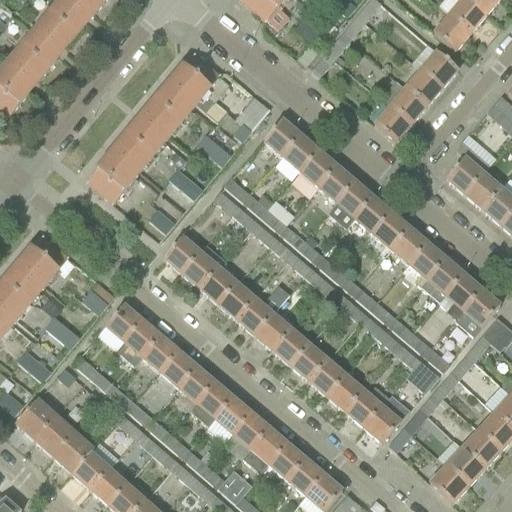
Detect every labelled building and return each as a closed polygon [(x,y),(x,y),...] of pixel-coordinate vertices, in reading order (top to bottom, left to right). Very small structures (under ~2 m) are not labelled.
[(63,0),(61,3),(87,25),(108,0),(63,0)] [(241,0),(239,3),(265,25),(276,35),(287,22),(275,12),(278,9),(285,0),(241,0)] [(321,0),(320,2),(344,23),(354,12),(340,0),(321,0)] [(462,0),(446,0),(438,10),(449,19),(470,37),(485,19),(470,6),(467,4),(464,1),(462,0)] [(465,0),(464,1),(467,4),(470,6),(485,19),(501,1),(499,0),(465,0)] [(61,3),(8,68),(34,90),(87,25),(61,3)] [(371,3),(356,21),(364,27),(379,9),(371,3)] [(470,37),(449,19),(432,39),(453,57),(470,37)] [(356,21),(344,35),(352,42),(364,27),(356,21)] [(319,36),(302,22),(292,34),(309,48),(319,36)] [(337,43),(332,49),(340,56),(345,50),(337,43)] [(295,64),(304,71),(319,54),(310,46),(295,64)] [(330,50),(325,57),(331,62),(333,64),(340,56),(332,49),(330,50)] [(325,57),(309,76),(312,79),(315,81),(317,83),(333,64),(331,62),(325,57)] [(435,57),(420,75),(441,93),(456,75),(435,57)] [(192,59),(166,91),(192,112),(195,109),(204,117),(228,89),(192,59)] [(34,90),(8,68),(0,76),(0,116),(7,122),(34,90)] [(420,75),(404,93),(425,111),(441,93),(420,75)] [(395,87),(380,104),(389,112),(410,129),(425,111),(404,93),(404,94),(395,87)] [(166,91),(112,155),(139,177),(192,112),(166,91)] [(511,112),(499,102),(493,109),(511,125),(511,112)] [(241,130),(232,140),(241,147),(250,137),(268,115),(253,103),(234,124),(241,130)] [(410,129),(389,112),(372,131),(393,149),(410,129)] [(262,146),(280,162),(298,141),(280,125),(262,146)] [(204,141),(195,152),(220,173),(229,162),(204,141)] [(298,141),(280,162),(298,177),(316,156),(298,141)] [(444,184),(462,200),(480,178),(487,170),(460,147),(456,153),(455,154),(455,156),(456,157),(456,158),(462,163),(444,184)] [(139,177),(112,155),(85,188),(111,210),(139,177)] [(298,177),(316,193),(334,172),(316,156),(298,177)] [(174,157),(169,164),(179,172),(184,165),(174,157)] [(316,193),(334,208),(352,187),(334,172),(316,193)] [(201,195),(176,174),(167,185),(192,206),(201,195)] [(462,200),(481,215),(499,194),(480,178),(462,200)] [(221,191),(240,208),(248,199),(229,183),(221,191)] [(499,194),(481,215),(499,230),(511,215),(511,187),(508,183),(499,194)] [(345,233),(352,224),(370,202),(352,187),(334,208),(327,217),(345,233)] [(218,196),(211,204),(230,220),(236,212),(218,196)] [(240,208),(259,223),(266,214),(248,199),(240,208)] [(352,224),(370,239),(388,218),(370,202),(352,224)] [(236,212),(230,220),(244,232),(251,224),(236,212)] [(259,223),(277,239),(284,230),(266,214),(259,223)] [(147,225),(164,239),(173,229),(156,215),(147,225)] [(511,215),(499,230),(511,241),(511,215)] [(370,239),(389,254),(407,233),(388,218),(370,239)] [(277,239),(295,254),(302,245),(284,230),(277,239)] [(259,231),(252,239),(266,251),(273,243),(259,231)] [(389,254),(407,270),(425,249),(407,233),(389,254)] [(40,241),(13,273),(40,295),(67,263),(40,241)] [(162,263),(180,279),(198,258),(180,242),(162,263)] [(273,243),(266,251),(280,263),(287,255),(273,243)] [(302,246),(295,254),(309,266),(316,258),(302,246)] [(407,270),(425,285),(443,264),(425,249),(407,270)] [(180,279),(198,294),(216,273),(223,265),(204,250),(198,258),(180,279)] [(295,262),(288,270),(289,271),(302,282),(309,274),(295,262)] [(438,307),(443,301),(461,280),(443,264),(425,285),(420,291),(438,307)] [(324,265),(317,273),(331,285),(338,277),(324,265)] [(13,273),(0,289),(0,343),(40,295),(13,273)] [(198,294),(216,310),(234,289),(216,273),(198,294)] [(309,274),(302,282),(316,294),(323,286),(309,274)] [(338,277),(331,285),(346,297),(352,289),(338,277)] [(461,280),(443,301),(452,308),(452,309),(445,317),(454,324),(461,316),(479,295),(461,280)] [(216,310),(234,325),(252,304),(234,289),(216,310)] [(234,325),(253,340),(270,319),(287,300),(276,291),(259,310),(252,304),(234,325)] [(331,293),(324,301),(326,302),(339,313),(345,305),(331,293)] [(479,295),(461,316),(453,326),(472,342),(498,311),(479,295)] [(80,307),(97,321),(105,310),(89,296),(80,307)] [(361,296),(354,304),(368,316),(375,308),(361,296)] [(345,305),(339,313),(353,325),(360,317),(345,305)] [(375,308),(368,316),(382,328),(389,320),(375,308)] [(104,332),(122,347),(139,326),(122,311),(104,332)] [(253,340),(271,356),(289,335),(270,319),(253,340)] [(53,323),(44,333),(68,354),(77,344),(78,344),(53,323)] [(368,323),(361,332),(362,333),(375,344),(382,335),(368,323)] [(511,338),(495,324),(479,342),(488,349),(498,358),(511,342),(511,338)] [(122,347),(140,362),(158,341),(139,326),(122,347)] [(397,327),(390,335),(404,347),(411,339),(397,327)] [(271,356),(289,371),(307,350),(289,335),(271,356)] [(382,335),(375,344),(389,356),(396,347),(382,335)] [(411,339),(404,347),(418,359),(425,351),(411,339)] [(140,362),(158,378),(176,357),(158,341),(140,362)] [(478,343),(467,356),(476,363),(483,355),(487,350),(488,349),(479,342),(478,343)] [(289,371),(307,387),(325,366),(307,350),(289,371)] [(404,354),(397,363),(411,375),(418,366),(404,354)] [(15,366),(41,388),(50,378),(24,356),(15,366)] [(158,378),(176,393),(194,372),(176,357),(158,378)] [(433,357),(426,365),(441,378),(448,370),(433,357)] [(464,359),(455,370),(464,377),(473,367),(464,359)] [(79,362),(72,370),(89,385),(96,377),(79,362)] [(307,387),(325,402),(343,381),(325,366),(307,387)] [(418,366),(411,375),(430,390),(437,382),(418,366)] [(176,393),(194,409),(212,387),(194,372),(176,393)] [(56,381),(56,382),(62,387),(67,391),(73,384),(72,383),(63,374),(57,381),(56,381)] [(96,377),(89,385),(103,397),(110,389),(96,377)] [(325,402),(343,418),(361,396),(343,381),(325,402)] [(445,382),(433,395),(441,403),(453,389),(445,382)] [(501,393),(509,401),(511,403),(511,388),(508,385),(501,393)] [(194,409),(188,416),(206,431),(212,424),(230,403),(223,397),(212,387),(194,409)] [(343,418),(362,433),(386,404),(368,388),(361,396),(343,418)] [(498,392),(482,409),(493,418),(511,435),(511,403),(509,401),(509,402),(498,392)] [(433,395),(421,410),(429,418),(441,403),(433,395)] [(118,396),(111,404),(125,416),(132,408),(118,396)] [(5,398),(0,403),(0,411),(10,420),(12,421),(12,422),(21,411),(5,398)] [(90,398),(82,406),(93,415),(95,413),(95,412),(100,407),(99,406),(90,398)] [(386,404),(362,433),(381,449),(407,417),(389,401),(386,404)] [(213,425),(205,434),(222,449),(231,439),(248,418),(230,403),(223,411),(215,421),(212,424),(213,425)] [(14,429),(33,445),(54,421),(36,405),(14,429)] [(132,408),(125,416),(139,428),(146,420),(132,408)] [(111,411),(104,419),(114,428),(122,420),(111,411)] [(231,439),(249,455),(267,434),(248,418),(231,439)] [(414,418),(402,432),(410,439),(422,425),(414,418)] [(511,435),(493,418),(477,436),(499,457),(511,442),(511,435)] [(114,428),(114,429),(128,441),(136,432),(122,420),(114,428)] [(33,445),(51,462),(72,438),(54,421),(33,445)] [(154,427),(147,435),(161,447),(168,439),(154,427)] [(410,439),(402,432),(395,440),(404,447),(410,439)] [(242,463),(241,464),(258,479),(266,470),(267,470),(285,449),(267,434),(249,455),(242,463)] [(477,436),(461,454),(483,474),(499,457),(477,436)] [(51,462),(70,478),(91,454),(72,438),(51,462)] [(144,439),(136,448),(150,460),(158,451),(144,439)] [(168,439),(161,447),(175,460),(182,451),(168,439)] [(395,440),(386,451),(394,458),(404,447),(395,440)] [(267,470),(285,486),(303,465),(285,449),(267,470)] [(158,451),(150,460),(164,472),(172,464),(158,451)] [(70,478),(88,494),(106,474),(89,458),(92,455),(91,454),(70,478)] [(461,454),(444,471),(467,492),(483,474),(461,454)] [(190,458),(183,467),(197,479),(204,470),(190,458)] [(285,486),(303,501),(321,480),(303,465),(285,486)] [(204,470),(197,479),(211,491),(219,482),(204,470)] [(180,471),(172,479),(186,491),(194,483),(180,471)] [(467,492),(444,471),(428,489),(450,510),(467,492)] [(88,494),(106,510),(124,489),(106,474),(88,494)] [(321,480),(303,501),(316,511),(326,511),(340,496),(321,480)] [(194,483),(186,491),(201,504),(208,495),(194,483)] [(224,484),(215,494),(233,509),(240,501),(241,499),(224,484)] [(106,510),(107,511),(136,511),(142,505),(124,489),(106,510)] [(334,511),(359,511),(345,500),(334,511)] [(252,511),(240,501),(233,509),(234,510),(235,511),(252,511)] [(227,511),(216,502),(209,511),(210,511),(227,511)] [(0,511),(13,511),(4,503),(0,506),(0,511)]
